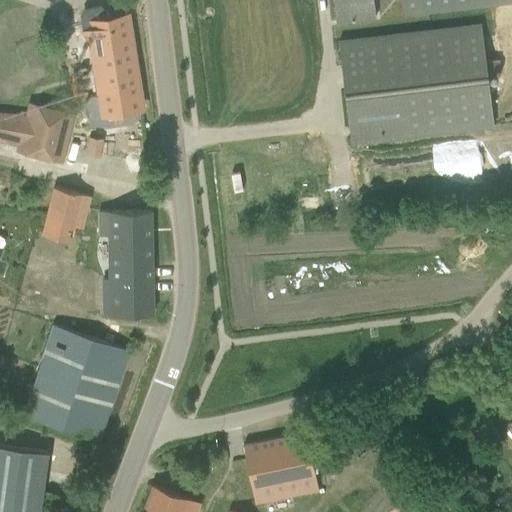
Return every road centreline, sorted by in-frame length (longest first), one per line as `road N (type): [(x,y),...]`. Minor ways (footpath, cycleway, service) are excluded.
road 1 (tertiary): [(145,437),(183,314),(187,263),(155,0)]
road 2 (unclassified): [(476,329),(382,379),(254,418),(145,437)]
